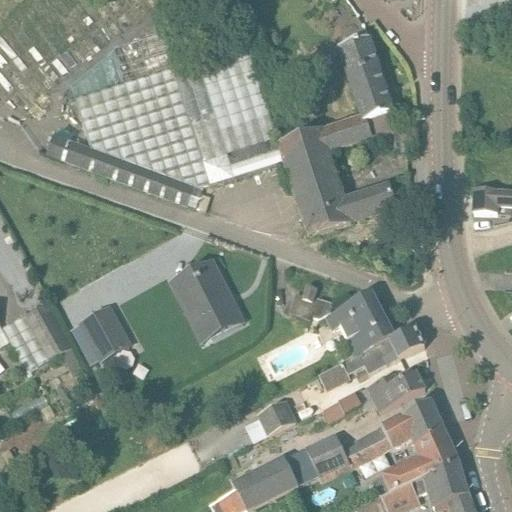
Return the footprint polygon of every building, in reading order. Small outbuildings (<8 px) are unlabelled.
[(321,0),(329,9),(340,0),(321,0)] [(360,121),(282,147),(285,153),(366,123),(371,142),(372,142),(394,134),(398,161),(408,160),(405,128),(399,130),(394,117),(395,116),(371,43),(338,55),(360,121)] [(212,171),(276,149),(280,148),(248,48),(75,103),(90,151),(69,144),(54,139),(47,160),(62,165),(187,210),(195,189),(212,171)] [(285,153),(282,147),(280,147),(311,239),(396,212),(390,191),(346,205),(330,156),(373,142),(372,142),(371,142),(366,123),(285,153)] [(475,217),(498,218),(498,212),(511,212),(511,194),(500,194),(475,193),(475,217)] [(206,335),(239,319),(214,269),(182,284),(206,335)] [(308,289),(304,302),(313,305),(318,292),(308,289)] [(372,296),(330,317),(325,320),(327,324),(332,334),(338,331),(340,330),(347,344),(346,345),(353,362),(350,364),(342,368),(395,343),(395,341),(372,296)] [(325,320),(330,317),(333,307),(318,302),(312,320),(319,322),(325,320)] [(49,306),(24,320),(1,333),(25,377),(73,350),(49,306)] [(102,365),(107,362),(130,350),(108,311),(85,324),(80,327),(91,346),(77,354),(86,371),(100,363),(102,365)] [(395,343),(342,368),(347,378),(356,374),(365,369),(369,378),(372,376),(397,364),(426,350),(416,330),(395,341),(395,343)] [(73,350),(61,357),(73,380),(84,373),(73,350)] [(367,391),(379,417),(426,393),(417,375),(391,388),(388,381),(367,391)] [(327,427),(361,410),(355,396),(321,414),(327,427)] [(411,444),(414,451),(446,436),(431,404),(401,421),(411,444)] [(261,418),(263,422),(268,432),(272,439),(296,427),(286,405),(276,409),(277,410),(269,413),(261,418)] [(381,431),(386,443),(389,447),(392,454),(411,444),(401,421),(400,422),(381,431)] [(386,443),(381,431),(354,445),(355,447),(343,454),(336,438),(305,452),(320,482),(350,469),(347,463),(380,446),(386,443)] [(379,503),(379,504),(459,466),(446,436),(414,451),(419,462),(397,472),(396,470),(383,475),(385,480),(379,482),(379,503)] [(244,511),(259,511),(300,491),(283,461),(232,488),(244,511)] [(405,511),(412,509),(411,506),(415,505),(414,502),(426,496),(430,511),(439,511),(447,509),(448,511),(473,511),(469,500),(459,466),(379,504),(368,509),(362,511),(405,511)]
